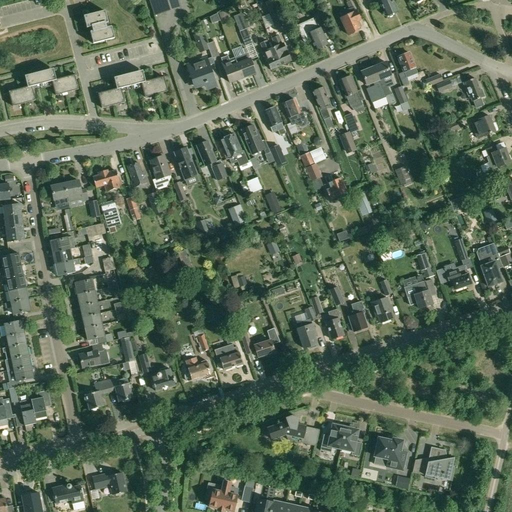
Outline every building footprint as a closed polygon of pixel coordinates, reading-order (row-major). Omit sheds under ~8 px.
[(179,0),(148,0),(155,17),(182,7),(179,0)] [(287,6),(284,0),(277,0),(281,9),(287,6)] [(397,11),(391,0),(382,0),(379,1),(386,16),(397,11)] [(276,3),(267,7),(275,26),(284,22),(276,3)] [(356,12),(355,12),(353,7),(339,13),(341,18),(340,19),(348,35),(357,31),(356,29),(361,28),(358,21),(360,20),(356,12)] [(83,16),(86,28),(92,27),(93,31),(90,32),(93,44),(114,38),(111,26),(105,28),(104,23),(107,23),(104,11),(83,16)] [(228,17),(226,11),(219,13),(221,20),(228,17)] [(240,14),(244,23),(246,29),(252,26),(246,12),(240,14)] [(323,21),(319,12),(313,15),(317,24),(323,21)] [(313,18),(296,26),(304,43),(311,40),(315,50),(327,44),(326,40),(327,39),(325,34),(323,35),(320,29),(318,30),(313,18)] [(204,33),(208,32),(204,20),(200,22),(204,33)] [(244,23),(238,25),(240,31),(239,32),(245,46),(252,43),(246,29),(244,23)] [(202,33),(196,35),(202,53),(209,51),(202,33)] [(278,35),(270,39),(281,65),(291,61),(283,43),(282,44),(278,35)] [(210,39),(206,40),(212,59),(219,56),(214,41),(211,42),(210,39)] [(281,65),(270,39),(259,43),(270,70),(281,65)] [(397,57),(403,73),(398,74),(403,86),(409,84),(406,78),(416,73),(409,53),(397,57)] [(246,54),(234,59),(242,78),(254,73),(246,54)] [(242,78),(234,59),(229,60),(227,55),(220,58),(222,63),(229,83),(242,78)] [(206,60),(188,66),(195,86),(206,82),(208,87),(215,85),(206,60)] [(386,63),(373,67),(381,84),(387,97),(391,95),(384,78),(391,75),(386,63)] [(373,67),(361,72),(366,85),(372,82),(374,86),(366,89),(371,103),(387,97),(381,84),(373,67)] [(53,69),(37,73),(42,89),(53,86),(51,82),(56,80),(53,69)] [(142,70),(127,74),(131,91),(142,88),(141,83),(145,81),(142,70)] [(37,73),(24,76),(27,87),(31,87),(33,91),(42,89),(37,73)] [(127,74),(114,78),(116,89),(121,88),(122,93),(131,91),(127,74)] [(426,80),(428,87),(443,82),(440,74),(426,80)] [(74,75),(63,78),(67,93),(78,90),(74,75)] [(350,76),(339,81),(345,96),(350,107),(357,113),(364,110),(361,101),(363,100),(359,91),(356,92),(350,76)] [(164,77),(152,79),(156,94),(167,91),(164,77)] [(67,93),(63,78),(56,80),(51,82),(53,86),(55,96),(67,93)] [(475,78),(463,82),(468,95),(469,95),(472,102),(473,102),(476,109),(484,106),(481,99),(484,98),(481,89),(479,90),(475,78)] [(156,94),(152,79),(145,81),(141,83),(142,88),(144,97),(156,94)] [(435,85),(438,93),(452,87),(449,80),(435,85)] [(394,89),(402,110),(409,107),(401,86),(394,89)] [(27,87),(20,89),(24,104),(35,101),(33,91),(31,87),(27,87)] [(116,89),(109,91),(113,105),(124,102),(122,93),(121,88),(116,89)] [(313,92),(319,108),(327,129),(333,127),(329,118),(326,110),(331,107),(323,88),(313,92)] [(24,104),(20,89),(8,92),(12,107),(24,104)] [(113,105),(109,91),(98,94),(101,108),(113,105)] [(435,98),(438,107),(443,105),(440,96),(435,98)] [(282,104),(286,112),(288,118),(291,123),(292,126),(297,124),(298,125),(300,126),(302,126),(304,125),(306,124),(306,122),(306,120),(305,117),(302,111),(300,112),(294,99),(282,104)] [(385,99),(376,103),(379,111),(389,107),(385,99)] [(263,113),(269,127),(272,133),(283,129),(280,122),(281,122),(275,108),(263,113)] [(351,113),(344,116),(350,133),(351,132),(352,136),(358,133),(357,130),(358,130),(351,113)] [(489,116),(471,123),(477,138),(497,130),(495,123),(492,124),(489,116)] [(448,125),(451,132),(463,126),(461,120),(448,125)] [(270,154),(267,148),(264,141),(261,142),(256,131),(255,131),(252,126),(241,130),(252,155),(263,150),(265,155),(267,154),(268,155),(270,154)] [(340,135),(348,153),(356,150),(349,132),(340,135)] [(233,133),(226,136),(239,166),(248,162),(243,151),(241,151),(233,133)] [(239,167),(226,136),(219,139),(227,159),(229,158),(229,159),(231,165),(232,164),(234,169),(239,167)] [(313,140),(313,144),(316,146),(320,145),(321,142),(321,139),(318,137),(315,137),(313,140)] [(196,146),(204,167),(210,165),(217,181),(226,177),(220,161),(216,162),(207,142),(196,146)] [(304,142),(296,145),(300,155),(309,153),(308,150),(304,142)] [(486,164),(480,166),(483,173),(489,171),(496,167),(510,162),(505,148),(497,151),(495,145),(485,150),(488,157),(486,158),(488,163),(486,163),(486,164)] [(174,153),(184,180),(196,175),(186,148),(174,153)] [(300,155),(305,167),(323,160),(320,152),(312,156),(310,152),(309,153),(300,155)] [(150,161),(156,179),(152,180),(156,191),(166,187),(167,184),(165,177),(170,175),(163,156),(150,161)] [(249,160),(253,170),(258,167),(255,158),(249,160)] [(127,167),(132,181),(130,182),(132,188),(147,183),(144,173),(142,173),(138,163),(127,167)] [(373,166),(372,163),(365,166),(368,175),(378,171),(375,165),(373,166)] [(316,164),(306,168),(315,191),(324,188),(320,178),(322,177),(316,164)] [(394,172),(400,187),(411,182),(405,167),(394,172)] [(93,178),(96,188),(103,186),(105,192),(121,187),(116,171),(93,178)] [(350,201),(340,178),(324,184),(330,200),(337,197),(339,202),(343,204),(350,201)] [(78,181),(64,184),(67,197),(75,196),(76,200),(81,199),(81,203),(88,201),(86,188),(80,190),(78,181)] [(173,184),(180,203),(186,200),(179,182),(173,184)] [(511,183),(505,186),(493,190),(496,197),(508,193),(511,200),(511,183)] [(8,184),(0,184),(0,200),(10,200),(8,184)] [(67,197),(64,184),(51,186),(55,204),(68,202),(67,197)] [(472,192),(475,198),(490,192),(488,186),(472,192)] [(280,212),(272,193),(266,196),(273,215),(280,212)] [(354,197),(361,215),(371,211),(363,193),(354,197)] [(146,197),(151,215),(160,212),(155,194),(146,197)] [(312,206),(309,208),(311,214),(322,210),(319,204),(320,203),(318,199),(316,195),(311,198),(312,201),(310,203),(312,206)] [(223,202),(220,196),(214,199),(216,205),(223,202)] [(126,199),(132,221),(140,219),(133,197),(126,199)] [(101,204),(107,228),(121,224),(113,200),(101,204)] [(3,207),(4,215),(21,213),(19,204),(3,207)] [(65,215),(63,215),(67,231),(71,230),(74,230),(69,208),(64,210),(65,215)] [(484,212),(488,224),(496,220),(492,209),(484,212)] [(4,215),(5,228),(22,226),(21,213),(4,215)] [(205,220),(197,223),(205,242),(215,238),(212,229),(209,230),(205,220)] [(420,225),(422,230),(430,227),(428,222),(420,225)] [(97,225),(100,235),(106,234),(103,223),(97,225)] [(97,225),(91,226),(94,237),(100,235),(97,225)] [(22,226),(5,228),(7,242),(24,240),(22,226)] [(85,228),(86,232),(88,238),(94,237),(91,226),(85,228)] [(357,229),(358,232),(359,236),(367,234),(364,227),(357,229)] [(340,242),(349,238),(347,231),(337,234),(340,242)] [(50,242),(52,253),(69,249),(67,238),(50,242)] [(454,242),(461,261),(468,258),(462,239),(454,242)] [(478,249),(476,253),(479,261),(482,268),(488,286),(500,281),(496,269),(501,266),(498,258),(498,257),(496,254),(493,245),(478,249)] [(507,247),(495,252),(496,254),(498,257),(498,258),(510,253),(507,247)] [(52,253),(55,265),(72,261),(69,249),(52,253)] [(183,269),(191,266),(186,250),(178,253),(183,269)] [(0,251),(0,258),(1,259),(0,257),(10,256),(9,251),(0,251)] [(415,256),(420,271),(427,268),(431,267),(426,252),(415,256)] [(511,258),(510,253),(498,258),(501,266),(502,268),(511,264),(511,258)] [(1,259),(3,269),(21,265),(18,254),(10,256),(0,257),(1,259)] [(302,262),(299,255),(292,257),(295,265),(302,262)] [(92,256),(88,257),(84,258),(85,264),(93,263),(92,256)] [(103,266),(113,263),(112,258),(102,260),(103,266)] [(72,261),(55,265),(57,275),(74,272),(72,261)] [(103,266),(104,272),(115,269),(113,263),(103,266)] [(21,265),(3,269),(5,280),(23,276),(21,265)] [(465,266),(445,272),(448,281),(451,280),(454,290),(471,284),(465,266)] [(431,267),(427,268),(430,279),(436,277),(432,267),(431,267)] [(5,280),(1,281),(2,286),(6,285),(8,291),(26,288),(25,286),(27,286),(26,282),(24,278),(24,276),(23,276),(5,280)] [(244,277),(237,279),(240,287),(246,285),(244,277)] [(417,303),(418,309),(432,304),(430,296),(436,293),(431,279),(424,281),(423,281),(404,288),(410,305),(417,303)] [(74,284),(77,295),(94,291),(92,280),(74,284)] [(380,283),(386,296),(391,294),(386,280),(380,283)] [(344,303),(338,287),(329,291),(335,307),(344,303)] [(8,291),(10,303),(28,300),(26,288),(8,291)] [(77,295),(79,306),(97,302),(94,291),(77,295)] [(312,307),(315,315),(323,313),(317,297),(310,299),(312,307)] [(371,303),(376,316),(377,316),(380,323),(394,318),(387,298),(371,303)] [(28,300),(10,303),(5,304),(6,309),(11,308),(12,314),(30,310),(28,300)] [(79,306),(82,317),(99,313),(97,302),(79,306)] [(367,328),(361,313),(359,305),(353,307),(355,315),(349,317),(354,332),(367,328)] [(123,307),(115,309),(117,316),(124,314),(123,307)] [(316,320),(312,307),(306,310),(309,320),(310,322),(311,321),(316,320)] [(343,336),(338,319),(340,318),(337,309),(328,312),(330,321),(325,322),(331,339),(343,336)] [(82,317),(84,328),(102,324),(99,313),(82,317)] [(309,320),(296,324),(297,329),(304,348),(309,347),(310,349),(316,347),(315,345),(317,344),(315,337),(316,336),(313,324),(312,324),(311,321),(310,322),(309,320)] [(4,325),(6,336),(24,332),(21,321),(4,325)] [(111,334),(104,336),(102,324),(84,328),(87,340),(97,337),(98,344),(113,341),(111,334)] [(228,326),(234,342),(240,340),(234,324),(228,326)] [(252,352),(255,351),(258,357),(274,352),(270,341),(251,347),(244,324),(237,326),(246,355),(253,353),(252,352)] [(24,332),(6,336),(8,347),(26,343),(24,332)] [(197,336),(202,352),(209,350),(203,334),(197,336)] [(26,343),(8,347),(2,349),(3,353),(5,353),(7,359),(28,354),(26,343)] [(79,355),(82,369),(100,365),(97,353),(103,351),(101,344),(91,347),(92,352),(79,355)] [(221,363),(217,364),(219,371),(243,364),(239,353),(234,354),(233,352),(227,354),(226,351),(218,354),(219,359),(221,363)] [(131,353),(125,354),(127,363),(133,361),(131,353)] [(28,354),(7,359),(5,360),(7,370),(13,369),(31,365),(28,354)] [(138,356),(143,374),(151,372),(146,354),(138,356)] [(187,382),(191,380),(211,374),(207,363),(206,361),(198,364),(195,358),(185,361),(188,369),(187,369),(189,373),(184,374),(184,379),(187,382)] [(134,362),(128,363),(131,377),(137,375),(134,362)] [(6,384),(3,384),(4,389),(9,388),(13,388),(24,385),(23,379),(33,377),(31,365),(13,369),(13,370),(7,372),(9,383),(6,384)] [(150,376),(155,391),(176,384),(171,370),(169,370),(168,367),(159,370),(160,373),(150,376)] [(115,378),(105,381),(109,393),(116,391),(119,403),(133,399),(128,383),(117,386),(115,378)] [(96,392),(85,395),(89,411),(103,407),(100,395),(109,393),(105,381),(93,383),(96,392)] [(37,393),(38,399),(31,400),(32,404),(36,423),(35,419),(46,417),(44,407),(51,406),(47,390),(37,393)] [(14,402),(12,402),(15,414),(14,414),(14,418),(22,416),(24,426),(36,423),(32,404),(25,405),(24,400),(23,400),(22,397),(13,399),(14,402)] [(0,426),(8,425),(7,419),(14,418),(14,414),(12,415),(8,399),(0,400),(0,426)] [(287,440),(308,445),(312,429),(305,427),(296,425),(298,418),(291,416),(285,418),(287,421),(267,428),(271,440),(285,435),(287,440)] [(332,447),(340,448),(345,427),(337,425),(337,427),(333,426),(331,431),(330,431),(329,436),(323,435),(320,451),(331,453),(332,447)] [(345,427),(340,448),(352,451),(351,455),(359,457),(362,443),(356,442),(357,436),(356,436),(357,431),(353,430),(353,428),(345,427)] [(374,456),(388,459),(386,467),(403,471),(406,453),(400,452),(402,441),(393,439),(392,441),(378,438),(374,456)] [(431,447),(424,477),(434,480),(436,473),(442,475),(442,476),(442,479),(452,481),(455,468),(452,468),(454,458),(447,459),(445,451),(431,447)] [(114,472),(92,477),(94,490),(110,486),(112,495),(126,492),(122,473),(114,474),(114,472)] [(408,490),(409,484),(410,479),(397,476),(395,487),(408,490)] [(67,485),(52,489),(56,503),(69,499),(70,502),(72,502),(74,511),(85,508),(82,495),(84,494),(83,489),(83,488),(80,488),(80,486),(68,489),(67,485)] [(209,508),(217,509),(216,511),(219,511),(224,511),(228,511),(232,511),(236,495),(228,494),(230,488),(222,486),(221,492),(213,490),(209,508)] [(244,486),(241,501),(249,503),(253,488),(244,486)] [(17,511),(41,511),(38,493),(32,494),(32,493),(26,494),(27,495),(21,496),(24,510),(17,511)] [(13,511),(12,506),(6,507),(4,499),(0,499),(0,511),(13,511)] [(270,511),(272,502),(259,499),(256,511),(270,511)] [(283,511),(286,505),(272,502),(270,511),(283,511)]
